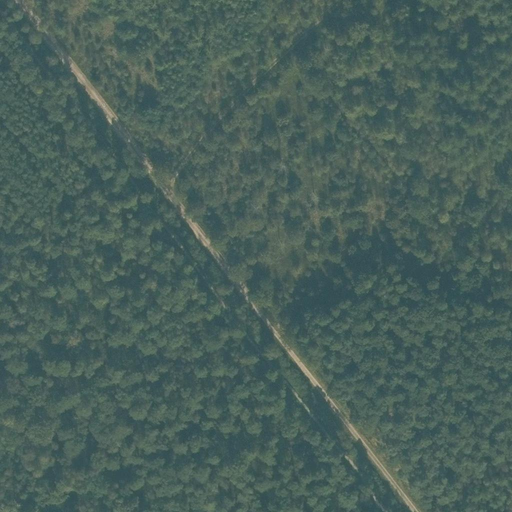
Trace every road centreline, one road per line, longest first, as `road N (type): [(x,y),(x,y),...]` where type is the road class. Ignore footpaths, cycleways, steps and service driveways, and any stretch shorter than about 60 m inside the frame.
road 1 (track): [(414,511),(162,188)]
road 2 (track): [(341,0),(225,112),(162,188)]
road 3 (track): [(126,145),(16,0)]
